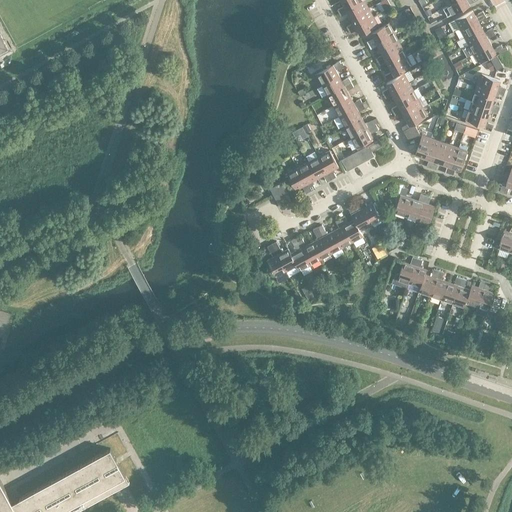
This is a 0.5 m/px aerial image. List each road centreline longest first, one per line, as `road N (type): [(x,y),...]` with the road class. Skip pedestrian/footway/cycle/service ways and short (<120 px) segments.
road 1 (residential): [(405,160),(320,0)]
road 2 (residential): [(490,205),(468,264),(439,254),(458,193)]
road 3 (residential): [(405,160),(282,227)]
